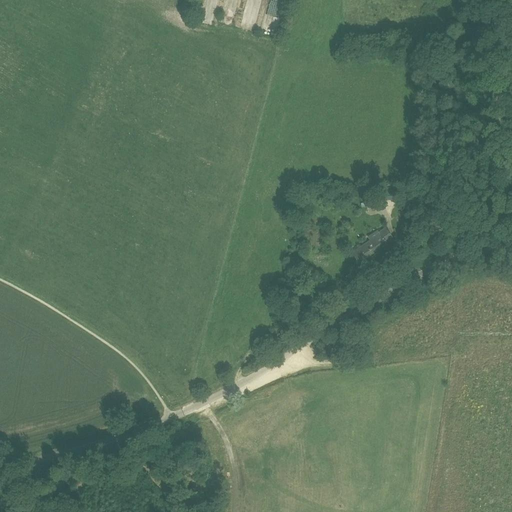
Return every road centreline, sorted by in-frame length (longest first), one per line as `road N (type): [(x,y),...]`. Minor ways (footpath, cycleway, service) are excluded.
road 1 (unclassified): [(0,468),(171,418),(420,274),(511,248)]
road 2 (track): [(511,132),(499,30),(485,0)]
